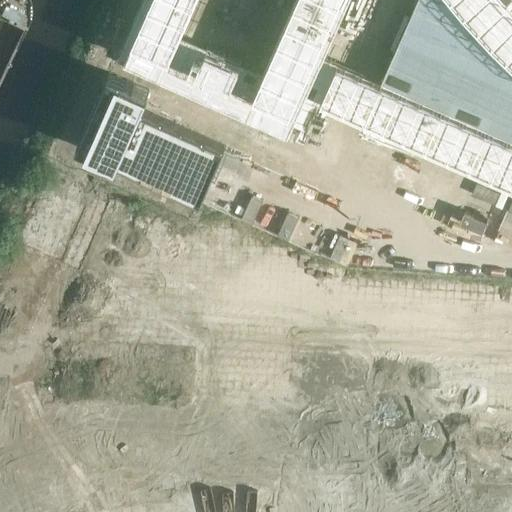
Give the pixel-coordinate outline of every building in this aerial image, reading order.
[(511,0),(135,0),(113,50),(312,137),(324,109),(511,195),(511,0)] [(109,72),(77,144),(201,198),(225,145),(169,120),(141,108),(149,90),(109,72)] [(184,228),(182,252),(199,253),(200,229),(184,228)] [(90,258),(0,464),(0,511),(172,511),(190,264),(90,258)] [(190,264),(172,511),(366,511),(383,278),(190,264)] [(511,511),(511,286),(383,278),(366,511),(511,511)]
